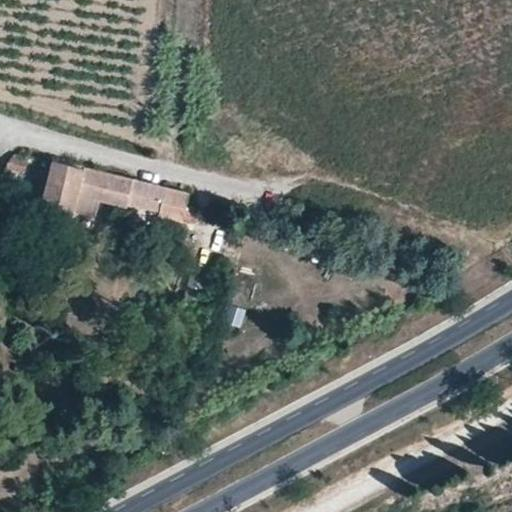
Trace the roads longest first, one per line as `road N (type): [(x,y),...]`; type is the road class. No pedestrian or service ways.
road 1 (unclassified): [(0,120),(482,253)]
road 2 (primary): [(511,300),(128,511)]
road 3 (primary): [(201,511),(511,343)]
